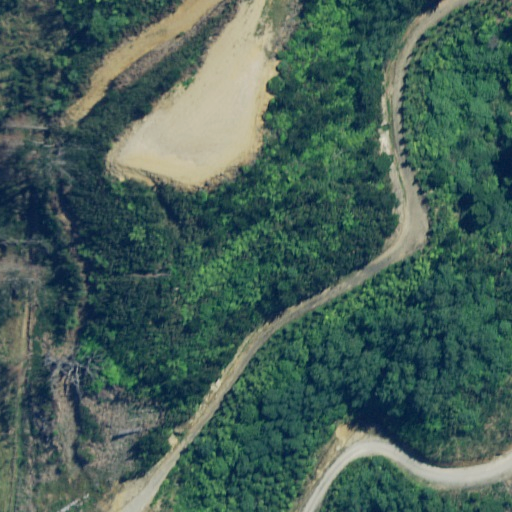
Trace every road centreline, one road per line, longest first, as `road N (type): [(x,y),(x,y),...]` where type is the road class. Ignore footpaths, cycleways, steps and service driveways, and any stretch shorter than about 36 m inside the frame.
road 1 (track): [(487,0),(409,43),(395,131),(433,202),(428,244),(292,315),(234,369),(174,447),(143,511)]
road 2 (track): [(313,511),(364,445),(403,451),(447,477),(511,468)]
